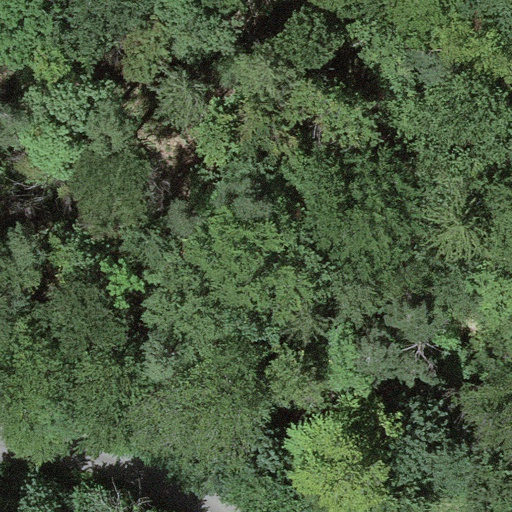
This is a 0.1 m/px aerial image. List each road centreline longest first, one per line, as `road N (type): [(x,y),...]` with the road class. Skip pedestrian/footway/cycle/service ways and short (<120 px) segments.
road 1 (track): [(0,409),(511,408)]
road 2 (track): [(0,443),(82,447),(160,476),(218,511)]
